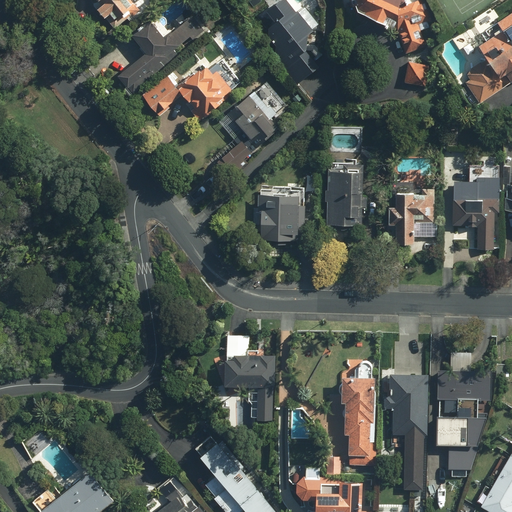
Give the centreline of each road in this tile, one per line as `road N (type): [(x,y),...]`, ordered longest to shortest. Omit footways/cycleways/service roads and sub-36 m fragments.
road 1 (residential): [(144,186),(244,296),(511,306)]
road 2 (residential): [(0,388),(132,387),(154,365),(134,220),(144,186)]
road 3 (residential): [(0,5),(144,186)]
